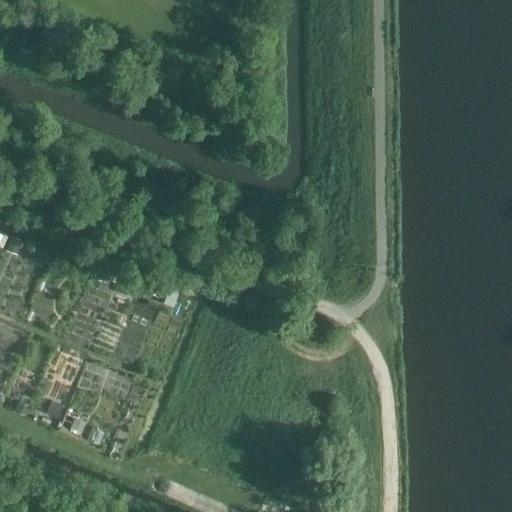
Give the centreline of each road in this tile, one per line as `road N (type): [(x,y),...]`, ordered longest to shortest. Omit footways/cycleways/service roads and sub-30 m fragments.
road 1 (unclassified): [(349,314),(0,179)]
road 2 (track): [(0,416),(219,511)]
road 3 (track): [(389,511),(385,381),(349,314)]
